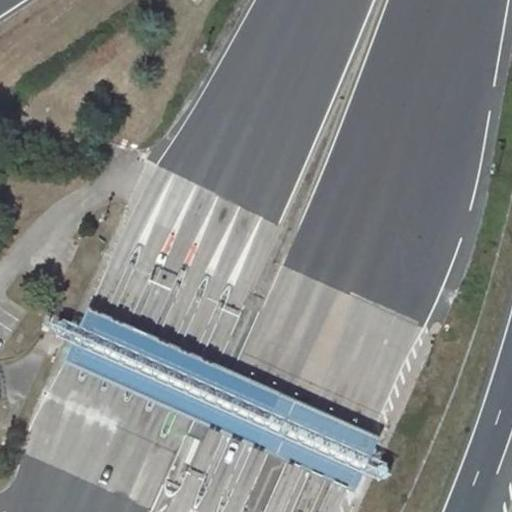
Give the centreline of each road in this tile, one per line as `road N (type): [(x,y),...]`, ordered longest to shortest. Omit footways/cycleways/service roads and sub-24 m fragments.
road 1 (motorway): [(292,436),(390,195),(452,0)]
road 2 (motorway): [(314,0),(142,369)]
road 3 (motorway): [(142,369),(81,511)]
road 4 (motorway): [(462,511),(511,374)]
